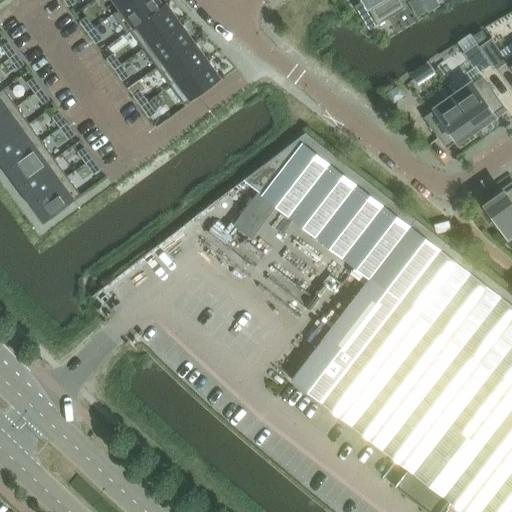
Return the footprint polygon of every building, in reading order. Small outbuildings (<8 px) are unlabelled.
[(133,0),(112,0),(119,9),(119,10),(133,0)] [(164,6),(163,5),(159,0),(133,0),(119,10),(119,9),(113,13),(114,14),(127,33),(128,34),(131,31),(130,31),(164,6)] [(363,0),(364,2),(355,7),(369,30),(378,24),(406,8),(400,0),(363,0)] [(426,12),(418,0),(413,0),(408,3),(417,18),(426,12)] [(143,49),(180,22),(167,4),(166,3),(163,5),(164,6),(130,31),(131,31),(143,49)] [(88,33),(94,28),(87,18),(80,23),(81,23),(88,33)] [(157,68),(194,41),(180,22),(143,49),(157,68)] [(94,28),(88,33),(95,43),(102,38),(94,28)] [(491,39),(480,47),(496,70),(507,62),(506,60),(491,39)] [(170,86),(207,59),(194,41),(157,68),(170,86)] [(16,54),(9,44),(2,48),(10,59),(16,54)] [(491,65),(476,44),(463,54),(473,68),(475,67),(480,73),(491,65)] [(24,64),(16,54),(10,59),(17,69),(24,64)] [(114,70),(121,65),(114,55),(107,59),(108,60),(114,70)] [(184,105),(221,78),(207,59),(170,86),(184,105)] [(121,65),(114,70),(122,80),(129,75),(121,65)] [(480,73),(475,67),(473,68),(448,86),(455,96),(453,97),(475,128),(485,121),(488,125),(489,124),(488,123),(506,111),(480,73)] [(42,89),(34,79),(28,84),(35,94),(42,89)] [(0,118),(17,107),(3,88),(0,90),(0,118)] [(49,99),(42,89),(35,94),(42,104),(49,99)] [(134,97),(141,107),(148,102),(140,92),(134,97)] [(475,128),(453,97),(424,117),(446,149),(475,128)] [(155,112),(148,102),(141,107),(148,117),(149,117),(155,112)] [(0,145),(29,124),(24,117),(17,107),(0,118),(0,145)] [(53,118),(60,129),(67,124),(60,114),(53,118)] [(0,161),(5,168),(42,142),(29,124),(0,145),(0,161)] [(74,134),(67,124),(60,129),(68,139),(74,134)] [(18,186),(55,159),(42,142),(5,168),(18,186)] [(511,511),(511,306),(301,142),(250,185),(369,280),(291,378),(406,469),(393,485),(411,499),(426,511),(439,511),(448,500),(463,511),(511,511)] [(78,153),(86,164),(92,159),(85,149),(78,153)] [(30,203),(67,177),(55,159),(18,186),(30,203)] [(100,169),(92,159),(86,164),(93,174),(100,169)] [(44,222),(81,195),(67,177),(30,203),(44,222)] [(511,234),(511,183),(495,195),(495,194),(494,195),(497,199),(485,206),(507,238),(511,234)] [(451,231),(449,221),(433,225),(436,235),(451,231)]
